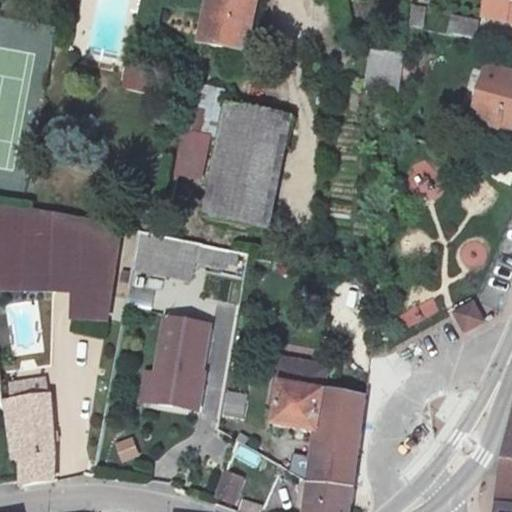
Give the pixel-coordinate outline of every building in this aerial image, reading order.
[(205,0),(197,41),(247,50),(255,0),(205,0)] [(511,0),(489,0),(486,15),(511,21),(511,0)] [(475,38),(478,19),(450,14),(447,33),(475,38)] [(369,84),(400,87),(404,50),(374,47),(369,84)] [(126,67),(121,86),(147,92),(151,73),(126,67)] [(511,71),(497,67),(483,121),(511,128),(511,71)] [(271,222),(290,129),(294,112),(225,98),(221,113),(202,207),(271,222)] [(129,224),(0,208),(0,291),(82,291),(82,325),(123,324),(129,224)] [(133,274),(195,279),(198,241),(136,236),(133,274)] [(434,299),(399,312),(404,327),(439,314),(434,299)] [(478,303),(456,315),(468,335),(490,323),(478,303)] [(223,326),(170,318),(160,374),(150,371),(143,404),(207,416),(223,326)] [(53,327),(33,322),(30,333),(52,338),(53,327)] [(320,483),(317,511),(359,511),(363,483),(365,463),(372,402),(332,395),(336,372),(289,363),(285,387),(289,388),(285,407),(281,429),(324,437),(320,483)] [(9,399),(18,452),(21,477),(62,474),(58,442),(48,381),(33,385),(34,395),(9,399)] [(121,463),(140,456),(132,437),(114,444),(121,463)] [(511,511),(511,463),(511,464),(502,511),(511,511)] [(236,507),(245,476),(223,470),(214,500),(236,507)] [(0,511),(16,511),(16,495),(0,497),(0,511)] [(50,495),(47,511),(81,511),(82,500),(50,495)]
